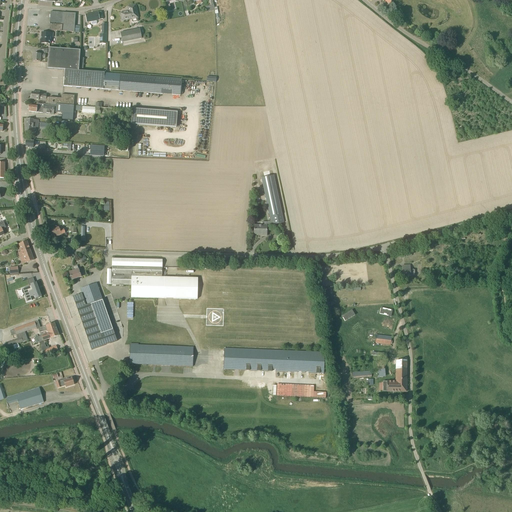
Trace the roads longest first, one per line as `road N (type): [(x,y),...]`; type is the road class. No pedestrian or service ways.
road 1 (unclassified): [(41,258),(68,250),(331,256),(384,247)]
road 2 (primary): [(41,258),(16,123),(20,5)]
road 3 (unclassified): [(427,496),(410,448),(410,361),(384,247)]
road 4 (primary): [(110,443),(41,258)]
road 5 (unclassified): [(511,102),(363,0)]
road 6 (track): [(511,332),(499,285),(394,286)]
road 7 (unclassified): [(384,247),(511,212)]
